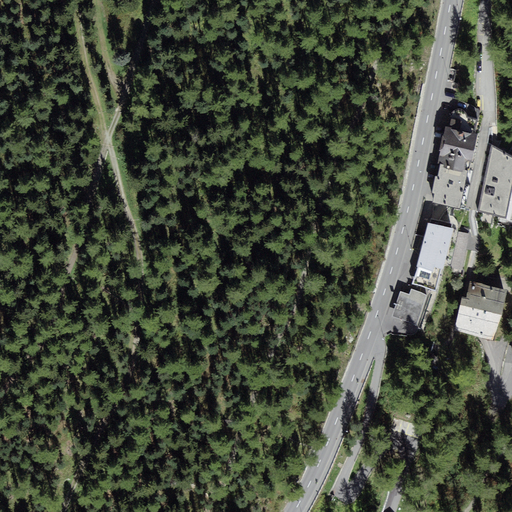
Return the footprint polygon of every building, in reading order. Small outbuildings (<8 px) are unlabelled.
[(463,143),(435,139),(425,198),(452,203),(463,143)] [(511,156),(488,142),(474,212),(511,219),(511,156)] [(470,234),(427,222),(410,285),(436,292),(442,268),(459,272),(470,234)] [(506,291),(471,282),(467,297),(460,296),(451,329),(493,340),(506,291)] [(407,288),(405,292),(397,289),(389,315),(397,318),(413,323),(422,292),(407,288)]
